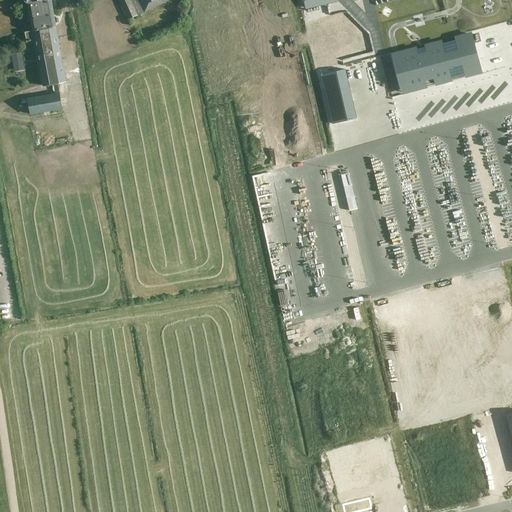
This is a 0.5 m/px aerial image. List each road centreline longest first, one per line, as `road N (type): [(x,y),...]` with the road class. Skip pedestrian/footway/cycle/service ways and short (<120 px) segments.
road 1 (unknown): [(342,298),(511,252)]
road 2 (unknown): [(511,109),(351,152)]
